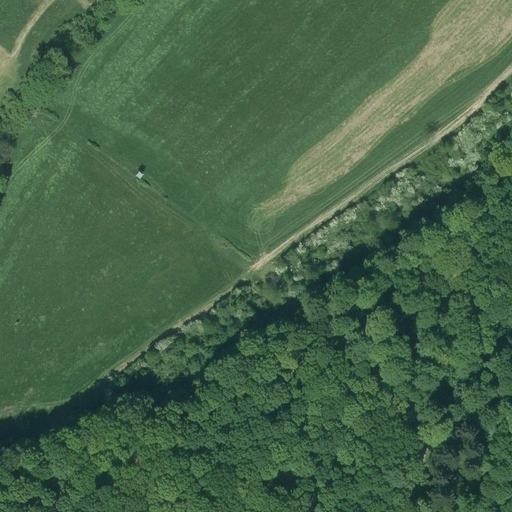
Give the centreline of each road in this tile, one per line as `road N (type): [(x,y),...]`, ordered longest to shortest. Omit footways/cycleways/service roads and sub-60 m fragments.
road 1 (track): [(429,433),(200,474),(52,475)]
road 2 (track): [(511,68),(450,130),(255,267)]
